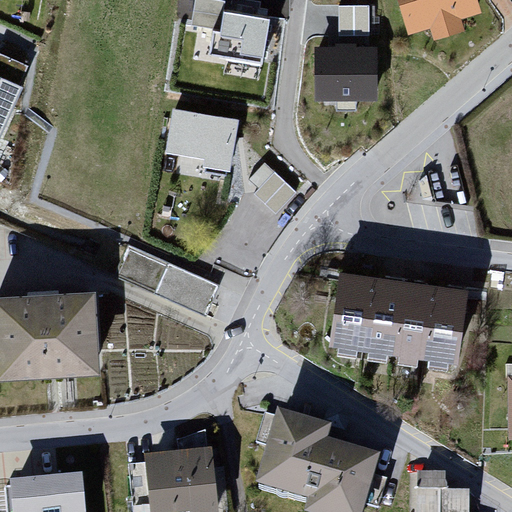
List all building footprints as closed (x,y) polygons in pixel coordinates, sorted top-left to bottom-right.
[(269,19),(223,12),(226,1),(221,0),(194,0),(192,25),(213,28),(209,54),(262,64),(269,19)] [(355,0),(340,0),(340,32),(373,32),(373,0),(355,0)] [(401,0),(412,35),(433,29),(437,43),(468,34),(464,21),(485,14),(480,0),(401,0)] [(379,46),(314,45),(315,102),(379,104),(379,46)] [(0,144),(34,64),(0,49),(0,144)] [(239,120),(173,109),(165,154),(204,159),(202,168),(230,173),(239,120)] [(268,159),(249,178),(278,209),(298,190),(268,159)] [(177,295),(206,307),(217,281),(187,269),(177,295)] [(462,365),(472,290),(344,273),(334,348),(462,365)] [(0,293),(0,302),(3,373),(105,369),(101,290),(0,293)] [(312,511),(372,511),(384,461),(334,449),(338,431),(280,418),(262,496),(313,507),(312,511)] [(222,511),(218,454),(148,458),(152,511),(222,511)] [(90,511),(87,479),(14,485),(16,511),(90,511)] [(419,511),(470,511),(472,498),(450,496),(446,482),(422,480),(419,511)]
